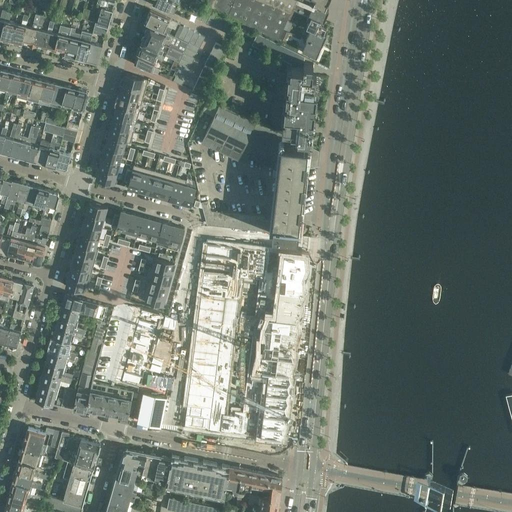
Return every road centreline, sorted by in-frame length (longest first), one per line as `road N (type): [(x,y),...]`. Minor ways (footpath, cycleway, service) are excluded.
road 1 (secondary): [(311,468),(370,0)]
road 2 (secondary): [(358,0),(299,465)]
road 3 (unclassified): [(170,323),(197,219),(76,184)]
road 4 (tertiary): [(311,468),(511,502)]
road 5 (residential): [(283,462),(114,428)]
road 6 (unknown): [(169,85),(157,137),(179,143),(194,100)]
